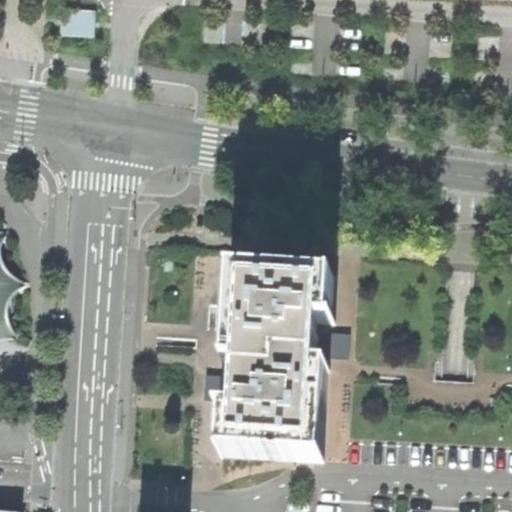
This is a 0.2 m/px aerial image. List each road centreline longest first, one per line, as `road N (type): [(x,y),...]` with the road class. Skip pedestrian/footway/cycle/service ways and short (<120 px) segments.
road 1 (residential): [(112,129),(511,181)]
road 2 (residential): [(112,129),(76,489)]
road 3 (residential): [(76,496),(248,511)]
